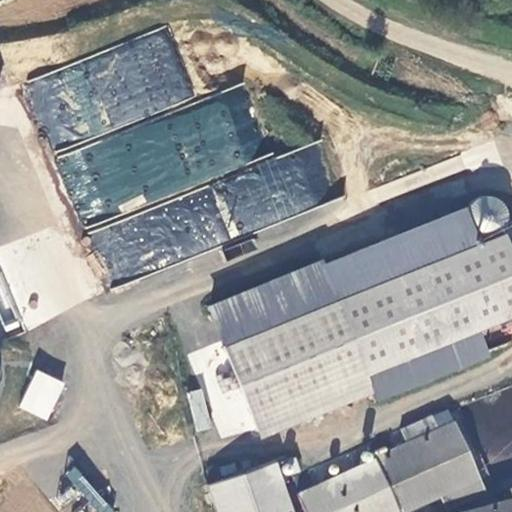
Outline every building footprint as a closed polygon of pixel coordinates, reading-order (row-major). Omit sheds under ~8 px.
[(244,88),(89,138),(84,133),(85,120),(80,126),(55,124),(49,119),(44,105),(39,104),(81,234),(98,215),(91,209),(128,212),(142,207),(141,221),(144,232),(157,218),(199,221),(173,229),(177,242),(179,244),(178,259),(210,249),(212,211),(224,222),(229,236),(326,205),(327,179),(319,154),(296,153),(245,169),(264,148),(244,88)] [(225,344),(480,241),(465,205),(211,308),(225,344)] [(480,241),(225,344),(255,416),(482,325),(511,312),(511,239),(508,229),(480,241)] [(482,325),(255,416),(264,438),(491,347),(482,325)] [(17,407),(46,421),(65,382),(36,368),(17,407)] [(202,389),(186,392),(195,432),(211,428),(202,389)] [(480,493),(447,418),(369,451),(395,511),(400,511),(437,496),(442,510),(480,493)] [(279,460),(284,477),(300,472),(296,455),(279,460)]
